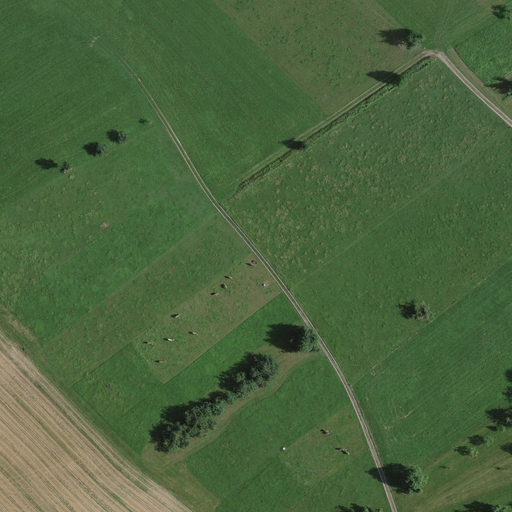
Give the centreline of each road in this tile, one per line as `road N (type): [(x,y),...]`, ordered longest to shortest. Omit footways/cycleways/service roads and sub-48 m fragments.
road 1 (track): [(131,72),(205,189),(341,373),(396,511)]
road 2 (track): [(296,144),(433,55),(511,124)]
